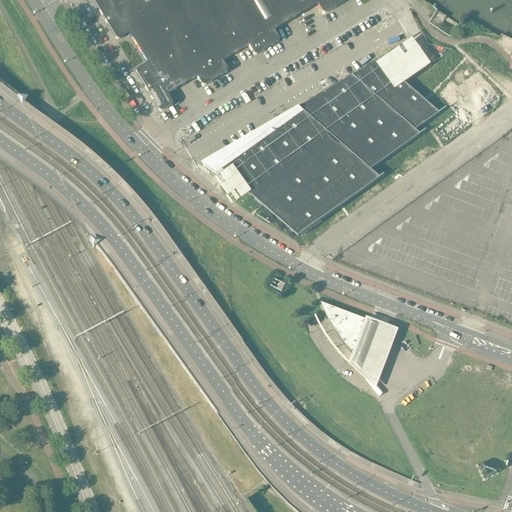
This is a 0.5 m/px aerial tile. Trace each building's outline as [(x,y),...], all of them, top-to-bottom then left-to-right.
[(112,0),(110,1),(109,0),(92,0),(92,1),(93,1),(115,39),(116,40),(117,40),(118,40),(119,40),(129,34),(147,64),(137,70),(136,70),(136,71),(135,72),(135,73),(136,73),(158,111),(159,111),(159,112),(160,112),(161,112),(162,112),(170,107),(171,106),(172,105),(172,104),(172,103),(171,103),(167,95),(196,77),(201,85),(201,86),(202,86),(203,86),(204,86),(205,86),(226,74),(226,73),(227,72),(227,71),(227,70),(222,62),(248,46),(252,54),(253,55),(254,55),(255,56),(256,55),(277,43),(278,42),(278,41),(278,40),(278,39),(273,31),(317,5),(321,13),(322,14),(323,14),(324,14),(325,14),(344,3),(344,2),(345,2),(345,1),(345,0),(112,0)] [(451,17),(448,14),(442,22),(453,30),(458,22),(455,19),(455,17),(455,16),(455,15),(454,15),(453,16),(451,17)] [(378,61),(203,166),(218,177),(224,172),(245,191),(298,237),(380,179),(371,171),(420,135),(415,131),(439,114),(404,83),(378,61)] [(281,292),(285,285),(274,279),(270,286),(281,292)] [(354,354),(367,320),(321,303),(324,310),(326,315),(329,321),(332,326),(335,331),(339,336),(343,342),(347,347),(350,351),(354,354)] [(367,318),(367,320),(354,354),(350,363),(376,390),(386,363),(399,330),(383,324),(367,318)] [(343,511),(346,507),(336,502),(330,511),(343,511)]
